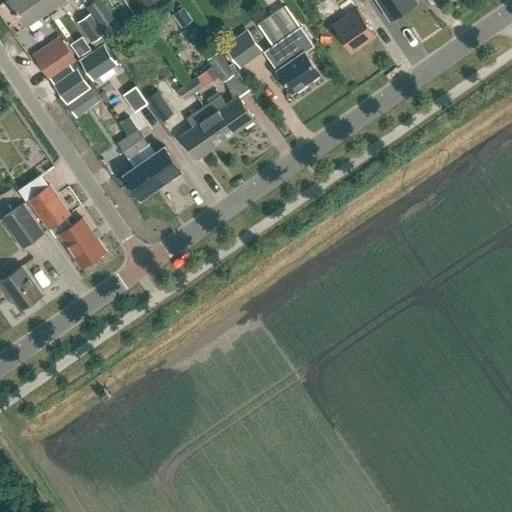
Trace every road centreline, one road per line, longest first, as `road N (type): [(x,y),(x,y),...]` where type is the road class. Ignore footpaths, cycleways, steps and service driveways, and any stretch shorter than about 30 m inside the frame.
road 1 (unclassified): [(143,265),(511,10)]
road 2 (residential): [(143,265),(0,54)]
road 3 (unclassified): [(0,365),(143,265)]
